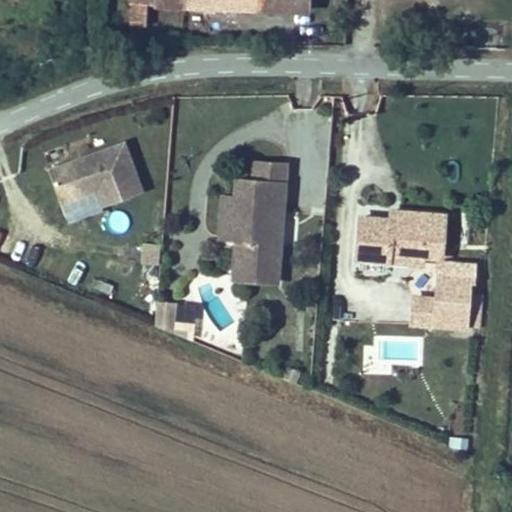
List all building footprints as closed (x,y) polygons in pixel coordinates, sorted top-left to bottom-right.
[(135,10),(291,9),(291,0),(111,0),(110,20),(133,21),(135,10)] [(123,143),(47,172),(59,203),(95,189),(101,207),(142,192),(123,143)] [(244,181),(282,184),(284,164),(246,160),(244,181)] [(280,203),(282,184),(244,181),(231,180),(230,190),(227,233),(232,234),(228,276),(273,280),(276,247),(280,203)] [(207,231),(227,233),(230,190),(210,189),(207,231)] [(357,217),(353,262),(412,267),(410,287),(434,289),(433,298),(412,297),(409,327),(465,331),(466,327),(479,328),(481,297),(473,296),(475,264),(443,261),(447,216),(388,211),(388,219),(357,217)] [(160,246),(143,244),(141,260),(158,262),(160,246)] [(171,330),(190,338),(193,307),(159,304),(156,328),(171,330)]
